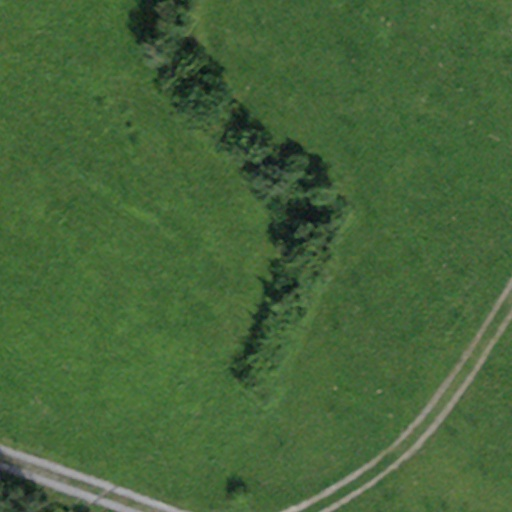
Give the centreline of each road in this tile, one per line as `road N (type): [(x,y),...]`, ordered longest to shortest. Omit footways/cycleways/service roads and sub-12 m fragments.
road 1 (track): [(511,289),(436,412),(377,473),(300,511)]
road 2 (track): [(145,511),(0,460)]
